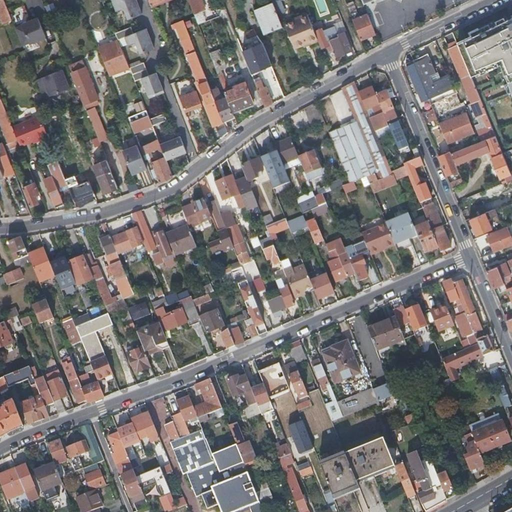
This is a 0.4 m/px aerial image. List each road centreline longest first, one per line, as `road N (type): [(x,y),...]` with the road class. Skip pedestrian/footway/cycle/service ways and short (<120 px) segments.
road 1 (residential): [(387,51),(253,123),(173,189),(104,213),(0,228)]
road 2 (residential): [(470,256),(90,411)]
road 3 (residential): [(470,256),(387,51)]
road 4 (residential): [(387,51),(496,0)]
